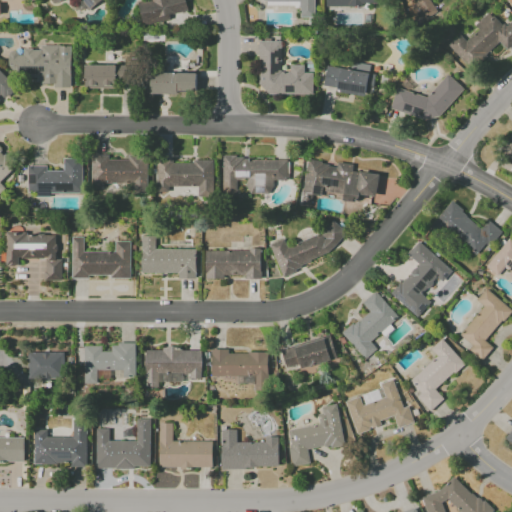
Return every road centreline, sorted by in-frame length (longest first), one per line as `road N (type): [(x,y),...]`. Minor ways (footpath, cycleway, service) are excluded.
road 1 (residential): [(511,88),(352,280),(280,313),(0,310)]
road 2 (residential): [(511,378),(457,443),(377,488),(316,507),(0,503)]
road 3 (residential): [(511,206),(446,165),(379,141),(334,130),(229,125)]
road 4 (residential): [(229,125),(36,127)]
road 5 (residential): [(221,0),(230,27),(229,125)]
